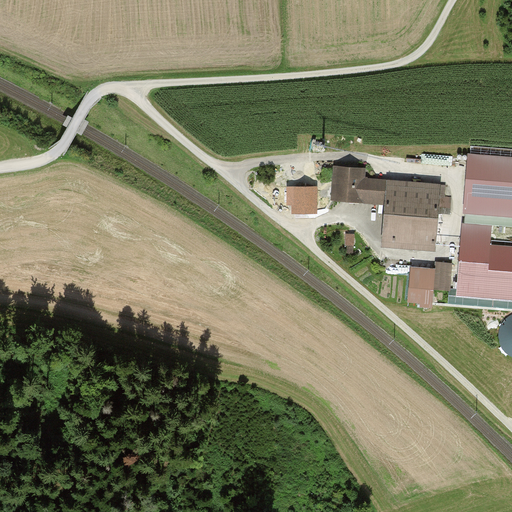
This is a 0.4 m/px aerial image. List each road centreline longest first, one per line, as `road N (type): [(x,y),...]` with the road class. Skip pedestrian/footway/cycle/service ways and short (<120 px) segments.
road 1 (track): [(0,167),(56,152),(106,88),(390,66),(420,53),(452,0)]
road 2 (track): [(133,88),(196,152),(456,363),(511,422)]
